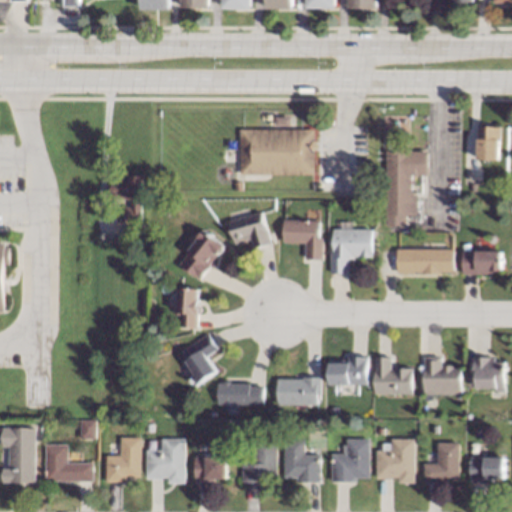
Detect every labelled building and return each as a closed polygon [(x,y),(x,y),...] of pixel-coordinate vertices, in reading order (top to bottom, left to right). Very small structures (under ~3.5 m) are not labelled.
[(168,0),(168,9),(140,9),(140,0),(168,0)] [(251,0),(251,8),(223,7),(223,0),(251,0)] [(292,0),(292,8),(266,7),(266,0),(292,0)] [(306,0),(307,7),(335,8),(335,0),(306,0)] [(348,0),(349,7),(377,8),(376,0),(348,0)] [(291,116),(291,124),(276,124),(276,115),(291,116)] [(478,124),(501,125),(499,160),(476,159),(478,124)] [(315,140),(319,145),(315,150),(315,173),(240,174),(240,128),(315,128),(315,140)] [(411,150),(428,150),(428,175),(410,175),(411,194),(417,194),(417,213),(400,213),(400,218),(385,219),(385,149),(411,149),(411,150)] [(144,174),(141,229),(124,228),(125,205),(131,205),(131,198),(110,197),(111,180),(127,181),(127,173),(144,174)] [(242,181),(242,190),(234,190),(234,181),(242,181)] [(271,244),(255,248),(253,238),(233,243),(227,220),(262,211),(271,244)] [(319,220),(319,238),(323,238),(322,259),(305,258),(306,243),(282,241),(283,219),(319,220)] [(225,243),(208,264),(211,266),(201,279),(188,269),(187,270),(179,264),(189,250),(188,250),(205,227),(225,243)] [(372,255),(354,255),(354,258),(347,258),(347,272),(332,272),(333,227),(372,228),(372,255)] [(6,246),(11,246),(11,263),(6,263),(6,311),(0,310),(0,241),(6,241),(6,246)] [(455,271),(442,271),(442,273),(423,273),(423,271),(416,271),(416,273),(397,272),(397,247),(455,248),(455,271)] [(503,270),(493,270),(493,274),(462,273),(462,250),(503,250),(503,270)] [(200,288),(196,327),(179,326),(180,312),(176,311),(178,286),(200,288)] [(217,347),(206,355),(216,370),(194,385),(188,377),(193,373),(182,357),(193,349),(189,344),(207,332),(217,347)] [(442,364),(453,364),(453,368),(462,368),(462,394),(423,394),(423,355),(442,355),(442,364)] [(368,384),(328,384),(328,361),(345,362),(345,356),(368,356),(368,384)] [(390,368),(393,368),(393,366),(413,366),(413,393),(374,393),(374,356),(390,356),(390,368)] [(495,360),(506,360),(506,391),(496,391),(496,387),(475,387),(475,379),(472,379),(472,356),(495,356),(495,360)] [(320,398),(317,398),(317,404),(276,404),(276,378),(302,378),(302,376),(320,376),(320,398)] [(230,381),(249,381),(249,384),(263,384),(263,403),(216,402),(217,381),(222,381),(222,379),(230,379),(230,381)] [(96,438),(96,419),(80,420),(80,438),(96,438)] [(36,482),(3,482),(3,468),(10,468),(10,447),(3,447),(3,427),(36,427),(36,482)] [(141,436),(140,477),(127,477),(127,482),(105,481),(106,454),(119,455),(120,435),(141,436)] [(186,482),(168,483),(168,476),(161,476),(161,478),(146,478),(146,449),(162,449),(162,437),(185,437),(186,482)] [(414,482),(399,482),(399,476),(392,476),(392,478),(376,478),(376,449),(381,449),(381,442),(391,442),(391,437),(414,437),(414,482)] [(275,473),(262,473),(262,480),(242,480),(242,462),(253,462),(253,438),(275,438),(275,473)] [(370,477),(356,477),(356,481),(330,481),(330,453),(346,453),(346,438),(370,438),(370,477)] [(303,454),(320,454),(320,481),(295,481),(295,476),(283,476),(283,439),(303,439),(303,454)] [(459,479),(449,479),(449,481),(423,481),(423,463),(436,463),(436,441),(459,441),(459,479)] [(67,461),(93,461),(92,480),(44,479),(45,443),(67,443),(67,461)] [(227,477),(215,477),(215,481),(194,481),(194,456),(227,456),(227,477)] [(505,477),(493,477),(493,482),(470,482),(470,456),(505,456),(505,477)]
